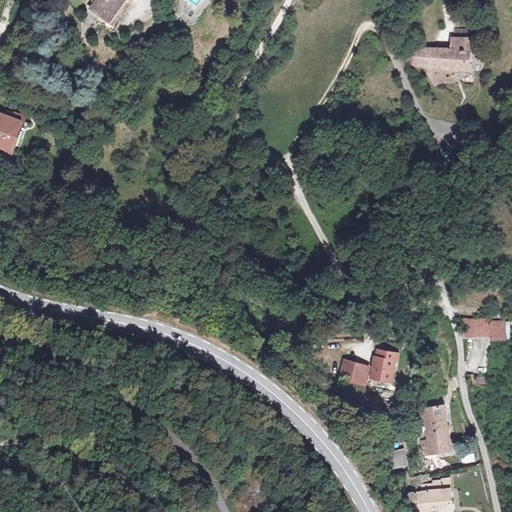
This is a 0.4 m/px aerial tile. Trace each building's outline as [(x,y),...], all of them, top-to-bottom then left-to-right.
[(114,25),(123,7),(120,4),(123,0),(98,0),(92,9),(114,25)] [(448,46),(429,44),(412,43),(411,63),(429,65),(455,67),(468,69),(471,36),(449,33),(448,46)] [(455,67),(429,65),(436,86),(458,83),(455,67)] [(0,149),(0,148),(12,153),(25,122),(0,112),(0,149)] [(511,320),(507,320),(496,321),(496,318),(464,323),(466,340),(496,337),(497,339),(511,337),(511,320)] [(379,352),(397,355),(398,348),(386,345),(380,349),(379,352)] [(397,355),(379,352),(377,352),(376,359),(374,358),(369,380),(387,383),(389,383),(393,362),(395,362),(397,355)] [(365,386),(371,365),(344,358),(338,378),(365,386)] [(444,406),(422,410),(427,442),(419,443),(421,455),(450,450),(444,406)] [(384,453),(386,468),(401,466),(400,452),(384,453)] [(461,455),(463,463),(475,461),(474,453),(461,455)] [(441,492),(420,494),(405,495),(407,502),(416,501),(417,511),(451,511),(448,478),(440,479),(440,484),(441,492)] [(441,492),(440,484),(419,486),(420,494),(441,492)]
